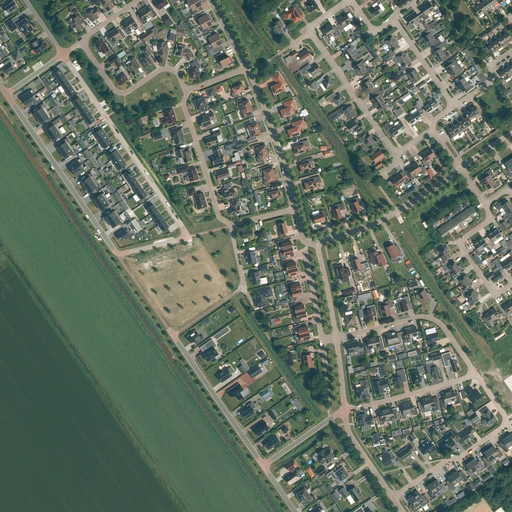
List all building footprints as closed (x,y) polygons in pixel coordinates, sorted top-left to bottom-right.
[(99,0),(104,7),(107,12),(114,7),(109,0),(99,0)] [(158,0),(156,0),(153,2),(159,10),(168,3),(166,0),(158,0)] [(189,10),(192,15),(198,12),(196,9),(202,6),(201,4),(202,3),(199,0),(190,6),(192,9),(189,10)] [(318,7),(314,1),(314,0),(309,0),(310,1),(305,4),(308,9),(310,13),(314,11),(313,10),(318,7)] [(474,0),(475,1),(478,5),(484,13),(489,9),(483,1),(480,3),(477,0),(474,0)] [(483,1),(489,9),(494,6),(489,0),(481,0),(483,1)] [(1,7),(4,11),(7,9),(9,13),(18,7),(14,1),(9,5),(7,2),(1,7)] [(424,5),(430,13),(432,11),(434,14),(439,11),(436,6),(433,8),(429,2),(424,5)] [(284,14),(287,18),(290,16),(295,23),(301,18),(298,14),(301,12),(296,3),(292,5),(294,8),(284,14)] [(470,4),(479,16),(484,13),(478,5),(475,7),(472,3),(470,4)] [(382,11),(378,5),(371,10),(375,16),(382,11)] [(421,16),(425,21),(430,18),(428,14),(430,13),(424,5),(420,8),(424,14),(421,16)] [(143,10),(149,18),(151,16),(153,18),(157,15),(153,9),(150,11),(147,6),(143,10)] [(97,8),(93,10),(86,14),(92,22),(98,18),(97,15),(101,13),(97,8)] [(139,19),(143,25),(148,22),(146,20),(149,18),(143,10),(138,13),(141,17),(139,19)] [(410,15),(416,23),(418,21),(420,24),(422,23),(415,12),(410,15)] [(199,22),(201,24),(211,19),(209,15),(208,16),(207,14),(201,17),(200,15),(194,18),(197,23),(199,22)] [(80,15),(75,18),(74,17),(68,21),(72,27),(73,27),(77,32),(84,28),(81,24),(82,23),(81,22),(84,21),(80,15)] [(162,19),(165,24),(171,20),(168,15),(162,19)] [(338,26),(341,31),(344,29),(342,26),(346,23),(342,18),(343,18),(341,15),(336,19),(340,24),(338,26)] [(346,23),(348,25),(350,24),(352,22),(354,24),(355,26),(358,25),(353,18),(351,20),(347,15),(343,18),(342,18),(346,23)] [(407,26),(411,31),(415,27),(413,24),(416,23),(410,15),(406,18),(410,24),(407,26)] [(127,20),(133,29),(136,27),(137,29),(139,28),(132,17),(127,20)] [(33,29),(26,19),(26,18),(25,19),(18,24),(17,24),(16,25),(12,20),(6,24),(12,32),(17,28),(19,26),(25,35),(24,35),(25,35),(33,29)] [(200,29),(203,34),(208,30),(207,28),(213,25),(212,23),(213,22),(211,19),(201,24),(202,27),(200,29)] [(123,30),(128,36),(132,33),(130,31),(133,29),(127,20),(123,24),(126,28),(123,30)] [(272,28),(277,35),(282,32),(280,28),(283,26),(280,20),(274,24),(275,25),(272,28)] [(326,26),(327,28),(331,34),(333,32),(337,37),(342,34),(337,27),(334,28),(330,23),(326,26)] [(112,31),(117,40),(120,38),(122,40),(126,37),(122,31),(119,32),(116,28),(112,31)] [(323,38),(329,46),(331,44),(330,41),(331,40),(330,38),(332,36),(331,34),(327,28),(322,31),(326,36),(323,38)] [(422,38),(425,43),(433,38),(432,35),(435,33),(431,28),(426,32),(428,34),(422,38)] [(502,36),(508,43),(511,40),(511,39),(505,29),(503,31),(505,34),(503,36),(502,36)] [(7,41),(10,39),(5,31),(2,34),(7,41)] [(108,40),(112,47),(115,45),(113,43),(117,40),(112,31),(107,34),(110,39),(108,40)] [(142,41),(143,43),(151,38),(147,33),(140,38),(142,41)] [(209,40),(211,43),(221,38),(219,35),(218,35),(217,33),(211,36),(210,34),(204,37),(207,42),(209,40)] [(497,40),(503,47),(508,43),(502,36),(503,36),(500,33),(498,34),(500,38),(498,39),(497,40)] [(389,47),(397,41),(395,39),(395,40),(392,36),(387,40),(385,38),(380,41),(383,46),(386,44),(389,47)] [(493,43),(498,50),(503,47),(497,40),(498,39),(495,36),(493,37),(495,41),(493,43)] [(37,53),(45,47),(41,41),(40,42),(37,38),(30,43),(37,53)] [(199,38),(194,40),(198,48),(202,46),(199,38)] [(223,42),(221,38),(211,43),(205,46),(208,51),(211,50),(213,54),(219,51),(217,47),(223,44),(222,42),(223,42)] [(425,43),(428,48),(434,44),(436,46),(441,42),(438,38),(435,40),(433,38),(425,43)] [(491,51),(493,54),(498,50),(493,43),(490,39),(488,41),(490,44),(488,46),(491,51)] [(98,40),(94,44),(95,45),(94,46),(94,47),(96,49),(97,49),(100,52),(102,51),(104,54),(109,50),(103,40),(100,42),(98,40)] [(343,52),(346,57),(354,52),(352,49),(355,47),(354,45),(356,43),(354,40),(347,46),(349,48),(343,52)] [(390,57),(391,57),(396,53),(394,51),(400,47),(398,44),(397,41),(389,47),(391,50),(390,51),(388,53),(389,54),(388,55),(390,57)] [(168,49),(167,43),(165,43),(165,42),(158,43),(158,45),(157,45),(158,51),(159,51),(160,55),(167,54),(167,50),(168,49)] [(185,56),(188,61),(195,57),(190,49),(187,49),(187,47),(177,45),(175,55),(183,57),(183,55),(185,56)] [(0,55),(1,55),(3,58),(8,54),(5,49),(3,50),(1,47),(0,47),(0,55)] [(142,51),(146,56),(141,59),(147,67),(153,63),(148,56),(151,54),(147,48),(142,51)] [(433,54),(436,58),(444,53),(440,48),(433,54)] [(298,55),(303,62),(311,56),(307,49),(298,55)] [(354,52),(346,57),(349,62),(355,58),(357,60),(363,56),(361,53),(359,54),(356,50),(354,52)] [(22,57),(18,51),(11,55),(16,61),(22,57)] [(396,57),(399,62),(407,57),(406,55),(405,55),(403,52),(398,56),(396,53),(391,57),(393,59),(396,57)] [(436,58),(439,63),(449,55),(448,53),(445,55),(444,53),(436,58)] [(221,63),(222,67),(227,64),(228,66),(233,63),(231,58),(230,58),(229,57),(223,59),(220,54),(215,57),(218,64),(221,63)] [(108,61),(111,65),(119,59),(116,55),(108,61)] [(290,56),(285,59),(288,64),(293,61),(290,56)] [(399,70),(401,73),(407,69),(405,67),(411,63),(408,60),(409,59),(407,57),(399,62),(401,65),(400,66),(400,69),(400,70),(399,70)] [(130,74),(131,76),(132,76),(133,75),(134,76),(140,72),(135,65),(138,63),(134,58),(129,61),(132,64),(128,67),(131,72),(130,73),(130,74)] [(11,62),(9,59),(5,63),(6,65),(2,68),(6,75),(15,69),(10,62),(11,62)] [(449,72),(459,65),(459,64),(459,65),(456,61),(455,62),(453,59),(447,63),(449,65),(446,67),(449,72)] [(190,76),(192,80),(195,78),(195,77),(200,74),(198,69),(201,67),(197,60),(191,64),(193,67),(187,70),(190,76)] [(353,67),(356,72),(364,66),(367,64),(364,60),(353,67)] [(309,64),(301,70),(305,75),(310,72),(313,77),(317,75),(317,74),(321,71),(317,64),(313,66),(312,66),(311,67),(309,64)] [(463,70),(459,65),(449,72),(452,76),(455,74),(457,77),(463,73),(462,71),(463,70)] [(356,72),(359,76),(365,72),(367,75),(373,71),(371,68),(370,69),(369,67),(366,69),(364,66),(356,72)] [(500,74),(505,81),(510,77),(505,70),(503,66),(501,68),(503,71),(500,74)] [(56,68),(51,72),(57,80),(64,75),(60,69),(58,71),(56,68)] [(120,69),(116,72),(118,75),(114,77),(118,82),(117,83),(120,86),(123,84),(123,83),(128,80),(122,71),(122,72),(120,69)] [(415,69),(407,75),(410,79),(418,74),(415,69)] [(271,89),(274,95),(280,93),(279,91),(284,89),(283,85),(285,84),(279,74),(274,78),(278,84),(272,87),(273,89),(271,89)] [(410,79),(413,84),(421,78),(418,74),(410,79)] [(456,82),(459,87),(469,80),(466,82),(464,79),(466,77),(463,74),(458,78),(459,80),(456,82)] [(64,75),(57,80),(61,86),(68,81),(64,75)] [(364,90),(372,84),(371,82),(373,80),(369,75),(364,79),(366,81),(365,82),(361,85),(364,90)] [(332,81),(332,82),(329,77),(324,80),(322,78),(316,82),(318,86),(322,83),(326,90),(331,87),(334,85),(332,81)] [(469,80),(459,87),(462,92),(466,89),(467,92),(475,87),(470,80),(469,80)] [(68,81),(61,86),(65,91),(71,87),(68,81)] [(310,85),(314,90),(318,88),(314,82),(310,85)] [(240,85),(232,88),(234,92),(231,93),(234,98),(239,96),(238,93),(244,90),(243,87),(244,86),(242,83),(239,84),(240,85)] [(373,92),(374,94),(380,90),(378,87),(376,89),(372,84),(364,90),(367,95),(372,91),(373,92)] [(71,87),(65,91),(69,97),(75,92),(71,87)] [(32,89),(21,97),(25,102),(33,96),(31,93),(34,92),(32,89)] [(380,91),(380,90),(374,94),(376,96),(376,97),(371,100),(374,105),(383,99),(381,97),(382,96),(385,91),(383,89),(380,91)] [(408,93),(400,98),(403,102),(410,97),(408,93)] [(340,94),(335,97),(332,94),(325,98),(328,102),(330,100),(332,103),(335,102),(337,105),(344,101),(344,100),(345,99),(343,97),(342,98),(340,94)] [(25,102),(28,107),(40,99),(38,97),(36,98),(34,95),(33,96),(25,102)] [(204,97),(194,101),(198,110),(201,109),(202,112),(208,110),(207,107),(204,97)] [(79,98),(73,102),(77,107),(83,103),(79,98)] [(298,113),(298,114),(299,113),(298,113),(297,110),(297,109),(293,99),(290,100),(290,101),(291,103),(286,105),(288,108),(282,111),(282,113),(281,113),(283,119),(298,113)] [(384,101),(383,99),(374,105),(377,109),(382,106),(383,106),(385,109),(390,105),(389,104),(392,102),(390,100),(386,100),(384,101)] [(435,99),(429,103),(434,110),(438,108),(437,107),(439,105),(435,99)] [(241,106),(242,109),(251,106),(248,100),(243,103),(242,100),(236,102),(238,107),(241,106)] [(43,103),(39,106),(40,109),(34,113),(38,119),(47,112),(48,112),(44,107),(45,106),(43,103)] [(77,107),(76,108),(80,114),(87,109),(83,103),(77,107)] [(423,107),(428,113),(430,112),(430,113),(434,110),(429,103),(423,107)] [(470,110),(475,117),(480,114),(475,106),(472,108),(469,105),(467,106),(470,110)] [(241,114),(243,119),(248,117),(247,114),(253,112),(251,106),(242,109),(243,113),(241,114)] [(345,113),(349,119),(355,115),(352,110),(352,109),(350,106),(345,110),(343,107),(328,117),(331,122),(345,113)] [(470,121),(475,117),(470,110),(467,112),(464,108),(462,110),(467,117),(470,121)] [(87,109),(80,114),(84,119),(91,115),(87,109)] [(173,109),(164,112),(166,118),(162,120),(163,125),(168,123),(168,124),(176,121),(174,114),(173,109)] [(418,111),(413,115),(417,122),(421,119),(420,118),(422,117),(418,111)] [(47,112),(38,119),(38,120),(41,124),(48,119),(49,122),(54,119),(52,116),(51,117),(47,112)] [(200,121),(202,128),(206,126),(206,128),(212,126),(210,121),(215,119),(213,112),(206,115),(207,118),(200,121)] [(417,122),(413,115),(411,112),(408,113),(410,115),(411,116),(407,119),(411,125),(413,123),(414,124),(417,122)] [(482,126),(490,121),(486,114),(478,120),(482,126)] [(91,115),(84,119),(90,128),(95,125),(93,122),(95,121),(91,115)] [(462,120),(467,128),(472,124),(470,121),(467,117),(464,119),(462,115),(460,117),(462,120)] [(58,118),(50,123),(52,126),(46,131),(49,136),(59,129),(56,124),(60,121),(58,118)] [(293,123),(295,128),(289,131),(289,132),(288,133),(290,139),(296,137),(295,135),(300,133),(299,130),(306,127),(303,119),(293,123)] [(457,124),(462,131),(467,128),(462,120),(459,122),(457,119),(455,120),(457,124)] [(396,126),(401,133),(404,131),(404,130),(406,128),(400,120),(397,121),(399,124),(396,126)] [(362,125),(363,124),(363,123),(363,122),(362,122),(361,122),(360,122),(357,124),(354,121),(347,126),(352,132),(355,130),(358,133),(358,134),(359,134),(360,134),(361,134),(361,133),(361,132),(361,131),(365,128),(362,125)] [(250,132),(259,128),(257,123),(251,125),(250,122),(245,124),(247,129),(249,129),(250,132)] [(392,133),(394,136),(396,135),(397,136),(401,133),(396,126),(394,124),(391,126),(388,122),(383,126),(390,135),(392,133)] [(452,127),(458,135),(462,131),(457,124),(454,126),(452,122),(450,124),(452,127)] [(445,127),(453,138),(458,135),(452,127),(450,129),(447,126),(445,127)] [(177,128),(169,130),(171,137),(174,136),(175,140),(173,141),(174,145),(176,144),(184,142),(182,135),(183,134),(181,130),(178,131),(177,128)] [(248,139),(249,142),(256,139),(255,136),(261,134),(259,128),(250,132),(251,135),(249,136),(250,138),(248,139)] [(59,129),(49,136),(50,137),(53,141),(59,136),(61,139),(66,136),(64,133),(63,134),(59,129)] [(102,129),(92,135),(95,140),(97,139),(105,133),(102,129)] [(206,139),(208,146),(219,143),(217,136),(221,135),(219,130),(212,132),(213,136),(206,139)] [(105,133),(97,139),(100,143),(100,144),(108,138),(105,133)] [(359,138),(362,142),(363,141),(370,150),(377,145),(370,136),(367,138),(365,134),(359,138)] [(67,138),(63,141),(64,143),(58,148),(61,153),(71,146),(68,141),(69,141),(67,138)] [(100,143),(98,145),(102,150),(112,143),(108,138),(100,144),(100,143)] [(295,151),(296,155),(298,154),(298,153),(306,151),(305,147),(309,146),(307,140),(300,142),(301,145),(294,147),(295,151)] [(257,151),(258,154),(267,151),(265,145),(259,147),(258,144),(251,147),(252,150),(254,149),(254,152),(257,151)] [(71,146),(61,153),(62,154),(65,158),(71,154),(73,156),(78,153),(76,150),(75,151),(71,146)] [(459,151),(461,154),(468,150),(466,147),(465,146),(459,151)] [(192,160),(189,151),(185,152),(184,148),(176,151),(179,158),(182,157),(184,163),(192,160)] [(425,151),(431,159),(433,158),(434,160),(439,157),(436,152),(433,154),(430,148),(425,151)] [(212,157),(214,164),(224,161),(222,154),(220,149),(214,151),(216,156),(212,157)] [(116,150),(108,155),(112,160),(120,155),(116,150)] [(375,163),(376,164),(374,166),(376,169),(382,165),(379,160),(384,156),(380,150),(371,157),(375,163)] [(256,158),(258,163),(264,161),(263,159),(269,157),(267,151),(258,154),(259,157),(256,158)] [(422,161),(425,167),(430,163),(429,161),(431,159),(425,151),(421,154),(424,160),(422,161)] [(112,160),(110,161),(113,166),(115,165),(123,159),(120,155),(112,160)] [(312,162),(313,161),(313,158),(305,160),(306,163),(300,165),(301,169),(300,169),(301,173),(304,172),(304,171),(311,169),(310,165),(313,164),(312,162)] [(80,159),(69,166),(72,171),(81,165),(79,162),(81,161),(80,159)] [(123,159),(115,165),(118,170),(126,164),(123,159)] [(411,165),(417,174),(419,172),(421,174),(426,171),(422,166),(420,168),(416,162),(411,165)] [(81,165),(72,171),(76,176),(88,168),(86,166),(84,167),(82,164),(81,165)] [(186,181),(187,182),(190,181),(190,182),(198,179),(195,167),(189,169),(188,165),(176,169),(177,174),(185,172),(186,173),(187,173),(189,177),(186,177),(185,178),(186,181)] [(417,174),(411,165),(407,168),(410,174),(408,175),(411,181),(416,178),(416,179),(419,177),(417,174)] [(264,173),(265,176),(274,174),(272,168),(266,169),(266,167),(260,168),(261,174),(264,173)] [(216,172),(219,180),(225,178),(227,179),(229,175),(227,169),(216,172)] [(481,181),(484,185),(492,179),(491,177),(494,175),(490,170),(483,175),(485,178),(481,181)] [(86,176),(88,178),(82,183),(84,187),(85,187),(85,188),(96,180),(91,172),(86,176)] [(127,184),(135,178),(131,172),(128,174),(126,172),(121,175),(127,184)] [(395,176),(401,184),(403,183),(405,185),(410,182),(406,177),(404,178),(400,173),(395,176)] [(263,180),(265,186),(271,184),(270,181),(276,180),(274,174),(265,176),(266,179),(263,180)] [(319,176),(311,179),(311,181),(305,183),(306,187),(305,187),(306,191),(309,190),(308,189),(316,187),(315,183),(321,182),(319,176)] [(392,186),(395,192),(400,188),(399,186),(401,184),(395,176),(391,179),(394,185),(392,186)] [(127,184),(131,189),(139,184),(135,178),(127,184)] [(491,187),(494,190),(501,185),(497,180),(494,182),(492,179),(484,185),(487,190),(491,187)] [(96,180),(85,188),(89,193),(95,189),(97,191),(101,188),(100,185),(99,186),(95,181),(96,180)] [(225,188),(223,189),(224,191),(222,191),(224,198),(232,196),(233,198),(238,197),(236,192),(234,192),(233,188),(232,188),(230,183),(224,185),(225,188)] [(136,194),(143,190),(139,184),(131,189),(132,189),(136,194)] [(189,196),(194,195),(195,196),(194,196),(197,205),(196,207),(197,210),(198,210),(201,209),(202,208),(207,207),(203,193),(196,195),(196,194),(194,187),(187,189),(189,196)] [(267,196),(270,195),(271,199),(278,197),(279,198),(282,197),(281,193),(280,194),(279,190),(272,192),(271,189),(266,190),(267,196)] [(143,190),(136,194),(142,203),(147,199),(145,197),(147,195),(143,190)] [(107,198),(103,193),(93,200),(96,204),(97,204),(97,205),(107,198)] [(353,209),(352,210),(352,211),(352,212),(353,213),(354,213),(355,213),(361,210),(358,204),(361,203),(358,197),(352,199),(354,202),(351,204),(353,208),(353,209)] [(110,203),(107,198),(97,205),(101,210),(107,206),(109,208),(114,205),(112,202),(110,203)] [(504,211),(511,206),(508,201),(502,205),(500,202),(495,206),(496,209),(498,208),(499,210),(502,208),(504,211)] [(239,213),(241,213),(239,206),(238,206),(237,202),(231,203),(233,208),(230,209),(232,215),(236,214),(237,214),(239,214),(239,213)] [(346,209),(343,203),(334,206),(336,209),(333,210),(335,215),(334,215),(333,216),(333,217),(333,218),(334,219),(335,219),(336,219),(342,217),(340,211),(346,209)] [(150,215),(157,210),(153,204),(146,209),(150,215)] [(472,206),(467,210),(471,216),(473,215),(474,216),(478,213),(472,206)] [(503,218),(505,221),(510,217),(509,214),(511,211),(511,206),(504,211),(506,213),(503,215),(504,217),(503,218)] [(108,221),(109,222),(119,215),(115,210),(105,217),(108,221)] [(154,220),(161,216),(157,210),(150,215),(154,220)] [(325,210),(319,212),(320,214),(313,216),(314,218),(312,219),(313,219),(314,224),(320,222),(319,221),(325,219),(324,217),(327,216),(325,210)] [(467,210),(461,214),(466,221),(469,219),(469,218),(471,216),(467,210)] [(461,214),(455,218),(459,224),(462,223),(462,224),(466,221),(461,214)] [(119,215),(109,222),(113,227),(123,221),(119,215)] [(157,227),(165,221),(161,216),(154,220),(158,226),(157,227)] [(135,218),(130,221),(138,232),(142,229),(135,218)] [(455,218),(449,222),(454,229),(458,227),(457,226),(459,224),(455,218)] [(165,221),(157,227),(161,233),(169,227),(165,221)] [(449,222),(443,226),(448,232),(450,231),(451,232),(454,229),(449,222)] [(277,227),(278,228),(279,229),(280,229),(281,231),(278,231),(280,238),(286,236),(285,233),(287,232),(285,223),(279,224),(278,225),(277,225),(277,226),(277,227)] [(242,232),(242,233),(242,235),(243,236),(243,239),(253,237),(252,232),(256,231),(255,225),(251,226),(252,230),(242,232)] [(437,230),(442,237),(446,235),(445,234),(448,232),(443,226),(437,230)] [(497,228),(492,231),(497,239),(502,236),(504,239),(506,237),(503,232),(500,234),(497,228)] [(125,229),(117,235),(121,240),(124,238),(126,239),(130,236),(132,235),(128,229),(126,230),(125,229)] [(491,240),(489,242),(492,247),(495,245),(493,242),(497,239),(492,231),(487,235),(491,240)] [(478,241),(483,249),(486,247),(488,250),(490,249),(491,250),(493,248),(492,247),(489,242),(486,244),(482,238),(478,241)] [(282,247),(283,250),(292,247),(291,241),(284,243),(283,240),(277,242),(278,248),(282,247)] [(474,252),(478,257),(481,255),(479,252),(483,249),(478,241),(473,244),(477,250),(474,252)] [(389,255),(392,261),(396,258),(395,257),(399,255),(400,257),(403,255),(399,247),(396,248),(394,244),(387,248),(390,255),(389,255)] [(440,253),(442,256),(448,252),(450,251),(446,246),(441,250),(439,247),(434,251),(437,255),(440,253)] [(280,253),(281,259),(288,258),(287,255),(294,253),(292,247),(283,250),(283,252),(280,253)] [(248,263),(248,264),(256,262),(255,258),(256,257),(255,256),(255,255),(254,251),(246,253),(248,260),(247,260),(248,262),(248,263)] [(370,258),(372,265),(377,263),(379,267),(386,264),(382,253),(378,255),(377,251),(370,254),(371,258),(370,258)] [(439,262),(442,266),(447,263),(446,260),(451,257),(448,252),(442,256),(440,257),(442,260),(439,262)] [(475,254),(472,256),(477,264),(481,261),(479,258),(478,258),(475,254)] [(359,269),(360,272),(362,273),(367,271),(365,264),(362,264),(360,264),(358,258),(357,259),(357,258),(356,258),(355,258),(355,259),(354,259),(352,260),(355,270),(359,269)] [(503,265),(507,270),(511,267),(506,259),(501,262),(499,258),(496,260),(500,266),(503,265)] [(498,268),(500,266),(496,260),(492,262),(494,265),(495,264),(498,268)] [(286,267),(287,270),(297,268),(295,262),(289,264),(288,261),(281,262),(283,268),(286,267)] [(450,272),(452,270),(457,266),(454,262),(449,265),(447,263),(442,266),(444,269),(447,267),(450,272)] [(339,284),(348,281),(347,276),(351,275),(349,269),(345,270),(343,269),(342,265),(338,266),(337,265),(334,266),(335,270),(336,269),(338,275),(337,276),(338,279),(339,284)] [(452,277),(454,279),(459,276),(457,273),(463,270),(459,265),(457,266),(452,270),(455,275),(452,277)] [(284,274),(286,280),(292,278),(291,275),(298,273),(297,268),(287,270),(288,273),(284,274)] [(494,273),(500,281),(504,278),(499,270),(494,273)] [(258,272),(250,273),(252,281),(252,283),(253,284),(260,283),(260,282),(261,281),(260,279),(258,272)] [(491,278),(495,284),(500,281),(494,273),(492,275),(490,272),(485,275),(489,280),(491,278)] [(460,282),(462,284),(467,281),(469,279),(466,275),(461,278),(459,276),(454,279),(457,284),(460,282)] [(460,292),(462,295),(467,291),(465,289),(470,285),(467,281),(462,284),(460,286),(463,290),(460,292)] [(291,289),(291,291),(301,289),(299,283),(293,285),(292,282),(286,283),(287,289),(291,289)] [(258,302),(259,306),(266,304),(264,295),(266,295),(266,297),(270,295),(271,294),(271,293),(271,292),(271,291),(271,290),(270,289),(270,288),(265,289),(264,289),(263,289),(262,290),(255,292),(256,293),(255,293),(256,295),(257,296),(256,297),(257,298),(257,299),(259,299),(259,302),(258,302)] [(288,295),(290,301),(291,301),(296,299),(297,299),(296,296),(302,295),(301,289),(291,291),(292,294),(288,295)] [(416,295),(423,306),(431,300),(424,290),(416,295)] [(468,297),(469,300),(475,296),(477,295),(474,290),(468,294),(467,291),(462,295),(465,299),(468,297)] [(402,301),(398,302),(401,312),(408,310),(407,304),(410,303),(408,296),(401,298),(402,301)] [(467,306),(470,310),(475,307),(473,304),(478,301),(475,296),(469,300),(467,301),(469,304),(467,306)] [(393,307),(391,300),(385,302),(386,305),(379,307),(382,317),(391,315),(389,308),(393,307)] [(295,310),(295,313),(305,310),(304,305),(297,306),(296,303),(290,305),(291,311),(295,310)] [(504,313),(506,316),(511,312),(510,311),(511,309),(508,303),(503,307),(506,312),(504,313)] [(374,305),(367,307),(368,310),(363,311),(366,321),(373,319),(372,313),(376,312),(374,305)] [(489,312),(494,318),(496,317),(496,318),(501,314),(500,312),(498,313),(494,308),(489,312)] [(293,316),(294,323),(301,321),(300,318),(307,316),(305,310),(295,313),(296,315),(293,316)] [(357,316),(356,310),(352,311),(353,314),(345,316),(346,321),(345,321),(347,326),(351,325),(351,324),(356,323),(355,317),(357,316)] [(486,321),(488,324),(493,320),(492,319),(494,318),(489,312),(484,315),(488,320),(486,321)] [(205,326),(213,320),(210,317),(203,322),(205,326)] [(296,335),(309,332),(307,326),(301,328),(300,325),(293,327),(296,335)] [(410,328),(413,338),(418,336),(419,339),(422,338),(420,331),(417,332),(416,326),(410,328)] [(403,335),(405,343),(411,341),(410,339),(413,338),(410,328),(405,329),(406,334),(403,335)] [(196,331),(187,337),(191,343),(197,339),(199,341),(204,338),(202,335),(200,337),(196,331)] [(297,341),(298,344),(304,343),(304,340),(310,338),(309,332),(295,336),(296,342),(297,341)] [(384,340),(386,348),(394,346),(391,332),(388,333),(388,334),(386,334),(387,340),(384,340)] [(391,332),(394,346),(403,344),(401,336),(398,337),(396,332),(394,332),(391,332)] [(431,334),(426,335),(430,349),(437,347),(436,341),(440,340),(438,332),(434,333),(431,333),(431,334)] [(372,338),(374,348),(378,347),(379,351),(384,349),(382,341),(379,341),(378,336),(372,338)] [(365,345),(367,354),(372,352),(371,348),(374,348),(372,338),(366,339),(367,344),(365,345)] [(216,346),(212,339),(205,344),(207,348),(202,351),(204,354),(203,355),(207,361),(218,354),(214,348),(216,346)] [(347,345),(349,352),(357,350),(358,352),(364,350),(362,343),(358,344),(358,341),(354,342),(354,343),(347,345)] [(501,356),(496,359),(498,362),(497,363),(500,366),(501,366),(504,370),(511,365),(508,361),(509,360),(508,360),(510,358),(511,359),(505,350),(499,354),(501,356)] [(304,359),(305,366),(308,366),(308,367),(314,366),(313,360),(311,361),(310,354),(308,355),(308,351),(299,352),(300,360),(304,359)] [(441,358),(439,352),(431,355),(432,361),(441,358)] [(451,365),(453,372),(460,370),(457,360),(453,362),(450,352),(441,355),(445,367),(451,365)] [(432,372),(433,378),(440,376),(437,366),(433,368),(432,364),(426,366),(428,373),(432,372)] [(416,384),(418,383),(419,382),(421,382),(418,374),(425,372),(423,365),(416,367),(417,371),(410,373),(413,384),(415,383),(416,384)] [(258,366),(248,373),(252,378),(262,371),(258,366)] [(228,368),(217,376),(222,382),(232,375),(228,368)] [(403,369),(397,371),(398,377),(393,378),(396,388),(404,386),(402,380),(406,379),(403,369)] [(372,378),(373,382),(372,382),(375,394),(383,392),(382,388),(384,387),(384,388),(388,387),(386,380),(381,381),(380,380),(378,381),(377,377),(372,378)] [(360,381),(361,387),(356,388),(358,398),(367,395),(366,388),(369,387),(367,379),(360,381)] [(238,383),(227,391),(231,397),(234,395),(237,399),(242,396),(239,392),(243,389),(238,383)] [(468,396),(472,403),(482,397),(477,390),(474,392),(471,387),(465,391),(469,396),(468,396)] [(267,389),(260,394),(263,398),(270,394),(267,389)] [(448,392),(451,402),(454,401),(455,405),(461,403),(458,394),(455,395),(453,390),(450,391),(448,392)] [(440,400),(443,408),(448,407),(447,403),(451,402),(448,392),(445,393),(445,392),(442,393),(443,399),(440,400)] [(432,397),(427,398),(430,408),(433,407),(434,411),(440,409),(437,402),(434,403),(432,397)] [(422,400),(425,412),(428,411),(427,409),(430,408),(427,398),(422,400)] [(249,409),(242,413),(246,419),(256,412),(253,408),(255,407),(251,402),(247,406),(249,409)] [(406,403),(409,414),(412,413),(413,416),(418,414),(416,407),(413,408),(412,402),(409,403),(409,402),(406,403)] [(399,411),(402,420),(407,418),(406,415),(409,414),(406,403),(403,404),(403,405),(401,405),(402,410),(399,411)] [(385,409),(388,422),(389,422),(388,421),(392,420),(392,422),(395,421),(395,420),(398,419),(396,412),(393,413),(391,408),(385,409)] [(482,421),(482,422),(482,423),(482,424),(483,424),(483,425),(484,425),(484,426),(485,426),(486,426),(487,426),(488,425),(488,426),(497,420),(492,413),(491,413),(487,408),(481,412),(485,417),(483,418),(484,419),(483,419),(483,420),(482,421)] [(377,417),(380,425),(385,424),(384,423),(388,422),(385,409),(379,411),(380,416),(377,417)] [(467,418),(471,423),(479,418),(475,412),(467,418)] [(360,427),(361,426),(362,431),(363,431),(366,431),(366,430),(365,425),(374,423),(372,416),(366,417),(366,414),(358,416),(360,427)] [(258,436),(269,428),(265,422),(254,429),(258,436)] [(460,435),(464,441),(469,438),(470,438),(474,436),(472,433),(475,431),(471,425),(466,429),(466,430),(460,435)] [(436,431),(432,427),(427,432),(431,436),(436,431)] [(454,437),(450,431),(445,435),(447,437),(439,443),(444,450),(450,446),(451,447),(455,445),(451,439),(454,437)] [(408,437),(411,442),(416,438),(413,433),(408,437)] [(275,434),(268,439),(270,442),(265,445),(264,445),(268,450),(273,447),(280,443),(281,442),(280,441),(277,437),(275,434)] [(502,447),(506,453),(509,450),(507,448),(511,445),(507,437),(502,440),(505,445),(502,447)] [(433,444),(432,445),(427,439),(424,441),(423,441),(423,440),(422,441),(421,442),(421,443),(420,444),(422,447),(419,449),(424,455),(428,452),(430,454),(437,449),(433,444)] [(407,458),(412,454),(411,452),(414,450),(410,443),(406,446),(407,447),(398,453),(403,461),(407,458)] [(488,450),(494,458),(497,456),(498,458),(503,455),(499,449),(496,450),(493,446),(488,450)] [(316,458),(317,457),(321,464),(326,461),(327,463),(329,462),(328,461),(330,460),(330,459),(329,459),(334,456),(331,451),(332,451),(330,449),(329,449),(329,448),(325,451),(324,450),(317,454),(318,455),(316,457),(316,458)] [(391,450),(388,453),(386,449),(382,452),(384,454),(382,456),(381,455),(377,457),(381,463),(383,462),(386,466),(392,462),(391,461),(396,457),(391,450)] [(484,459),(488,465),(493,462),(492,460),(494,458),(488,450),(484,453),(487,457),(484,459)] [(470,462),(476,470),(478,468),(480,471),(485,468),(481,462),(479,464),(475,459),(470,462)] [(300,476),(298,473),(296,470),(296,471),(294,468),(297,465),(294,461),(286,467),(289,471),(290,470),(292,474),(289,476),(289,475),(285,478),(289,484),(297,479),(296,479),(300,476)] [(467,473),(471,478),(475,474),(473,472),(476,470),(470,462),(466,465),(470,471),(467,473)] [(324,466),(316,472),(319,477),(327,471),(324,466)] [(312,477),(316,474),(310,467),(306,469),(312,477)] [(334,473),(339,479),(336,481),(340,486),(346,481),(344,479),(349,476),(343,467),(334,473)] [(453,473),(452,474),(458,482),(462,479),(464,482),(468,480),(464,474),(461,476),(460,476),(458,473),(457,471),(455,473),(453,473)] [(450,476),(448,478),(449,480),(451,482),(451,483),(448,485),(452,491),(456,488),(454,485),(458,482),(452,474),(450,475),(450,476)] [(312,479),(314,481),(315,481),(319,486),(321,484),(316,476),(312,479)] [(473,484),(476,489),(482,484),(479,479),(473,484)] [(437,480),(432,483),(437,492),(440,495),(443,493),(443,492),(447,489),(443,484),(441,485),(437,480)] [(432,483),(426,487),(430,493),(428,494),(432,500),(436,497),(434,494),(437,492),(432,483)] [(300,500),(308,494),(306,490),(309,489),(305,484),(299,488),(301,491),(296,494),(300,500)] [(355,502),(362,497),(360,493),(361,493),(361,492),(360,492),(359,490),(358,490),(355,487),(348,491),(348,492),(347,492),(344,487),(339,490),(344,498),(349,495),(350,494),(355,502)] [(331,494),(336,501),(341,497),(337,491),(331,494)] [(429,502),(424,495),(421,497),(418,492),(417,491),(416,491),(415,492),(414,493),(414,494),(415,495),(413,496),(419,504),(422,507),(429,502)] [(311,497),(308,494),(300,500),(304,505),(308,502),(310,504),(316,500),(313,495),(311,497)] [(419,504),(413,496),(412,496),(411,496),(411,495),(410,495),(410,496),(409,496),(408,497),(408,498),(408,499),(409,499),(408,499),(412,504),(409,505),(413,511),(414,511),(419,509),(416,506),(419,504)]
